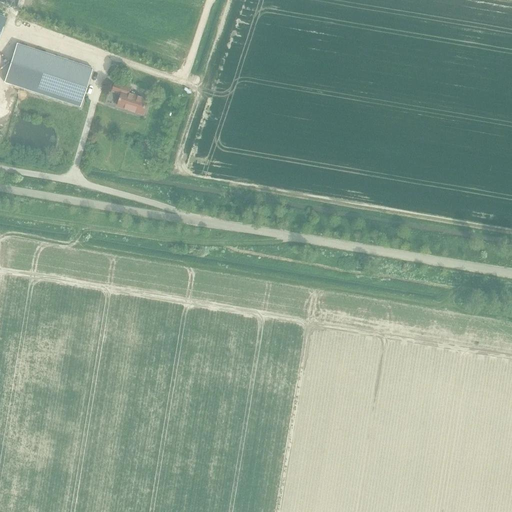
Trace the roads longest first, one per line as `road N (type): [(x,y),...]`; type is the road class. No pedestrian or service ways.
road 1 (unclassified): [(511,274),(197,221)]
road 2 (track): [(0,215),(153,240),(291,236)]
road 3 (residential): [(197,221),(137,198),(0,167)]
road 4 (unclassified): [(197,221),(0,188)]
